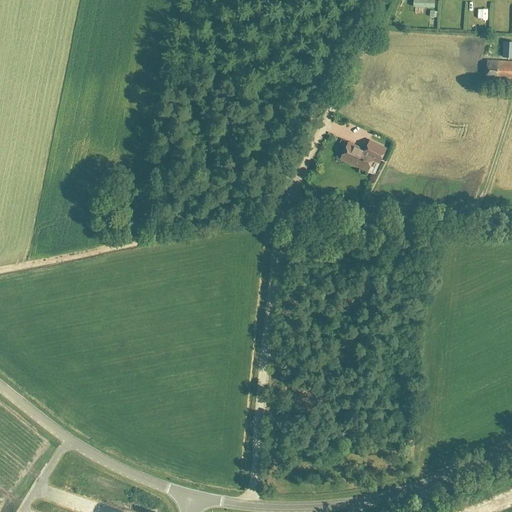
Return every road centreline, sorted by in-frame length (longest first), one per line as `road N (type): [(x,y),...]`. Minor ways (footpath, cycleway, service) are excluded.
road 1 (tertiary): [(194,498),(335,506),(424,486),(511,448)]
road 2 (track): [(282,213),(252,506)]
road 3 (track): [(282,213),(315,204),(471,204),(511,116)]
road 4 (track): [(134,242),(182,0)]
road 5 (track): [(275,0),(197,231)]
road 6 (track): [(386,0),(282,213)]
road 7 (tertiary): [(194,498),(87,451),(0,385)]
road 8 (track): [(0,269),(197,231)]
